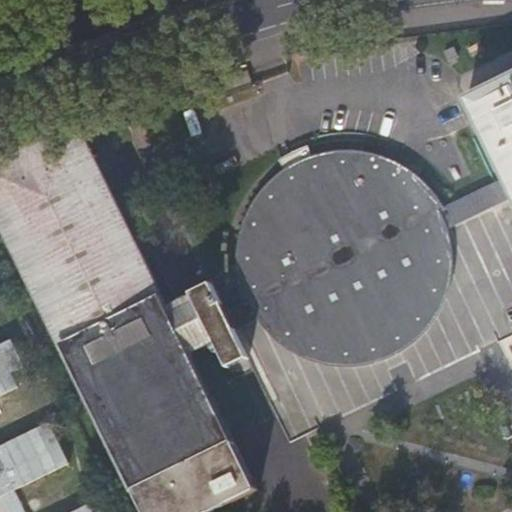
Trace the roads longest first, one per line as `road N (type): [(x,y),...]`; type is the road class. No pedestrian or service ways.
road 1 (primary): [(0,107),(112,57),(297,0)]
road 2 (primary): [(153,0),(0,57)]
